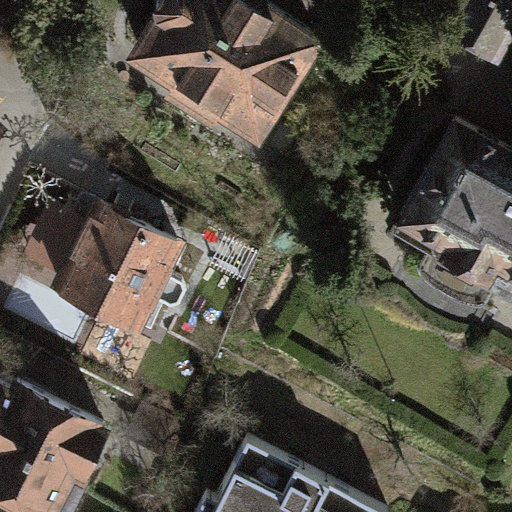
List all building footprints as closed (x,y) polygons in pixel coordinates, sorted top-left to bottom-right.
[(157,0),(159,6),(138,41),(173,62),(166,77),(210,108),(220,91),(230,98),(234,106),(248,116),(259,114),(274,98),(275,88),(311,26),(267,0),(157,0)] [(511,0),(465,0),(451,27),(493,49),(511,13),(511,0)] [(511,142),(511,144),(455,111),(398,207),(445,235),(436,250),(482,278),(485,274),(511,289),(511,142)] [(163,264),(176,236),(97,196),(55,276),(136,315),(149,287),(167,296),(175,293),(182,278),(179,272),(163,264)] [(11,385),(0,380),(0,482),(61,511),(64,511),(87,466),(80,463),(102,418),(14,377),(11,385)] [(381,511),(386,503),(246,431),(216,489),(206,484),(191,511),(381,511)]
